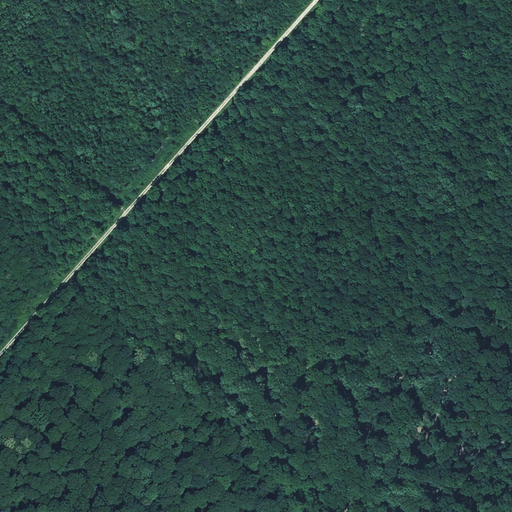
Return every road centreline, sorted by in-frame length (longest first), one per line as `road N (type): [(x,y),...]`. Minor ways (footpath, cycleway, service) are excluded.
road 1 (track): [(313,0),(0,350)]
road 2 (track): [(0,412),(140,347),(227,334),(301,511)]
road 3 (track): [(511,293),(369,332),(227,334)]
